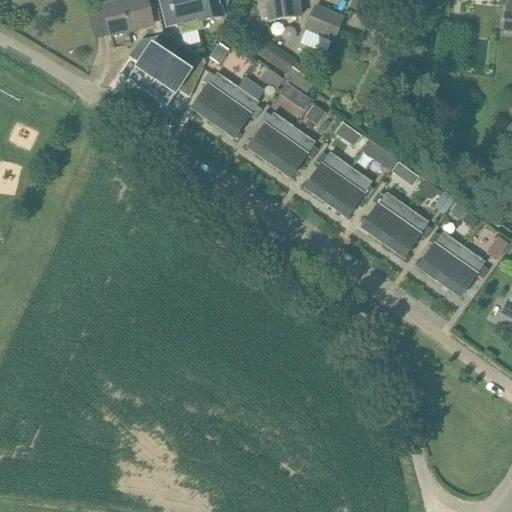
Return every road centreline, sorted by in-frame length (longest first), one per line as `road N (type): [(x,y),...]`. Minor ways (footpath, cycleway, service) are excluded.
road 1 (residential): [(428,494),(387,361),(196,196),(150,123)]
road 2 (residential): [(511,393),(150,123)]
road 3 (residential): [(150,123),(0,38)]
